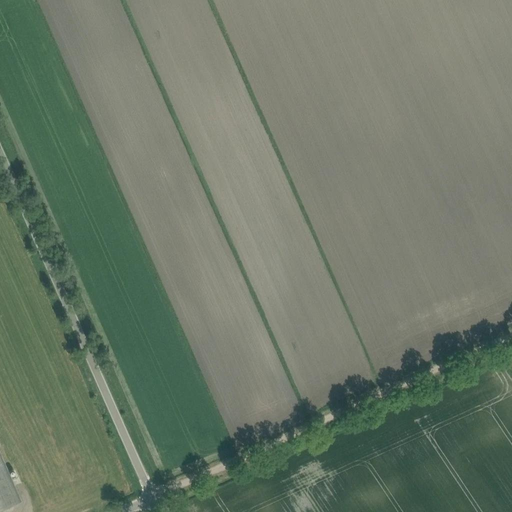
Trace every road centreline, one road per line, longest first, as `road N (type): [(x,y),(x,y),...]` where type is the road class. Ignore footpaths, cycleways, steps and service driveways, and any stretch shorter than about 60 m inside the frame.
road 1 (track): [(511,340),(159,502)]
road 2 (unclassified): [(159,502),(0,152)]
